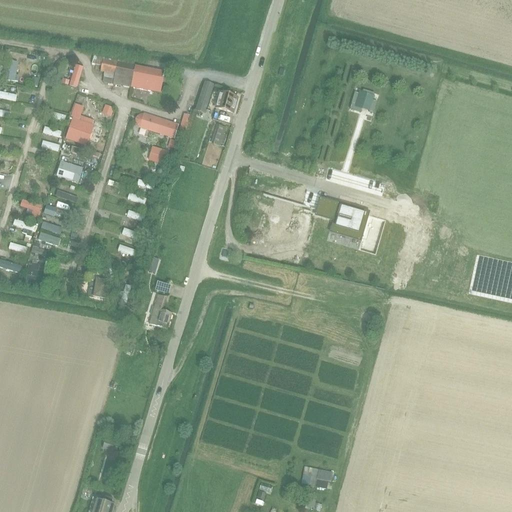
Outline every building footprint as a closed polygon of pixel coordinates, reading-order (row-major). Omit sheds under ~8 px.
[(94,54),(92,65),(101,67),(100,72),(104,73),(102,82),(113,85),(131,88),(136,67),(117,63),(119,57),(107,55),(104,54),(104,56),(94,54)] [(138,67),(135,86),(161,91),(165,72),(138,67)] [(205,83),(195,112),(198,113),(203,114),(204,112),(206,112),(212,98),(215,86),(205,83)] [(218,95),(215,108),(217,109),(233,113),(238,98),(231,96),(232,93),(226,91),(226,94),(224,93),(223,97),(218,95)] [(83,109),(81,107),(75,107),(71,119),(70,118),(67,126),(70,127),(65,140),(87,148),(94,127),(92,127),(94,122),(80,117),(83,109)] [(137,128),(139,129),(171,139),(175,125),(142,115),(141,115),(137,118),(135,120),(135,124),(137,128)] [(191,117),(187,116),(184,115),(183,119),(179,130),(186,132),(191,117)] [(217,126),(211,144),(220,147),(221,144),(224,135),(226,129),(217,126)] [(153,148),(149,162),(166,167),(170,153),(153,148)] [(61,164),(57,177),(78,184),(82,170),(61,164)] [(320,198),(314,217),(333,222),(329,234),(361,243),(365,232),(370,213),(320,198)] [(108,301),(113,283),(98,279),(93,297),(108,301)] [(169,294),(170,288),(158,285),(156,291),(169,294)] [(153,312),(149,326),(167,331),(172,315),(163,313),(167,299),(157,297),(154,307),(153,312)] [(128,345),(125,352),(134,355),(136,348),(128,345)] [(119,444),(106,440),(103,450),(116,454),(119,444)] [(303,476),(302,485),(315,487),(316,481),(331,483),(332,474),(312,470),(313,469),(305,468),(303,476)] [(262,483),(260,490),(270,493),(273,486),(262,483)] [(101,496),(99,502),(97,502),(94,511),(112,511),(114,507),(111,506),(113,500),(101,496)]
